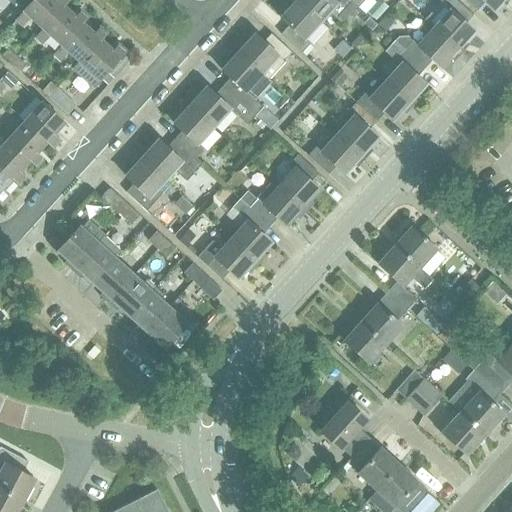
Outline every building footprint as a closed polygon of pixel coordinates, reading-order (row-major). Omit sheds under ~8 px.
[(31,17),(43,28),(63,7),(68,1),(67,0),(55,0),(55,1),(54,0),(33,0),(15,20),(22,26),(31,17)] [(320,22),(296,0),(289,0),(293,4),(280,18),(290,27),(282,36),(305,56),(313,47),(304,39),(320,22)] [(296,0),(320,22),(329,12),(341,23),(357,6),(349,0),(296,0)] [(433,27),(433,28),(460,53),(464,49),(460,45),(473,32),(464,24),(473,15),(456,0),(438,0),(440,1),(424,19),(433,27)] [(466,0),(477,10),(485,1),(493,9),(501,0),(466,0)] [(389,10),(380,2),(368,14),(377,23),(389,10)] [(74,17),(63,7),(43,28),(34,38),(42,45),(51,35),(62,45),(81,24),(87,18),(79,11),(74,17)] [(69,51),(80,61),(100,41),(106,35),(98,28),(92,34),(81,24),(62,45),(53,55),(60,61),(69,51)] [(394,40),(403,49),(424,68),(432,59),(440,67),(453,52),(457,56),(460,53),(433,28),(417,44),(407,35),(398,36),(394,40)] [(234,50),(263,76),(269,82),(285,64),(283,63),(292,54),(271,35),(263,43),(255,36),(242,50),(237,46),(234,50)] [(117,45),(111,51),(100,41),(80,61),(73,69),(93,88),(101,79),(101,78),(118,59),(119,60),(126,52),(117,45)] [(2,55),(20,71),(26,65),(8,48),(2,55)] [(401,62),(385,80),(413,106),(417,102),(412,98),(425,84),(416,77),(424,68),(403,49),(395,57),(401,62)] [(260,90),(254,85),(263,76),(234,50),(230,53),(235,57),(222,71),(231,79),(223,87),(255,118),(264,109),(252,98),(260,90)] [(7,71),(0,79),(0,92),(14,77),(7,71)] [(363,93),(355,101),(375,121),(384,111),(392,119),(406,104),(410,108),(413,106),(385,80),(368,98),(363,93)] [(42,91),(48,97),(67,115),(76,105),(50,82),(42,91)] [(190,99),(186,103),(214,128),(230,111),(247,126),(255,118),(223,87),(215,96),(207,89),(194,103),(190,99)] [(353,116),(336,134),(364,159),(368,155),(363,151),(376,137),(368,129),(375,121),(355,101),(347,110),(353,116)] [(182,132),(175,140),(196,159),(204,151),(198,145),(214,128),(186,103),(182,107),(186,111),(174,124),(182,132)] [(43,104),(25,123),(46,142),(53,148),(59,142),(52,135),(63,123),(43,104)] [(25,123),(8,142),(29,161),(35,167),(42,159),(36,153),(46,142),(25,123)] [(364,159),(336,134),(321,151),(315,146),(306,155),(327,174),(335,165),(343,173),(357,158),(361,162),(364,159)] [(141,152),(138,155),(166,181),(175,171),(187,182),(203,165),(196,159),(175,140),(166,149),(158,141),(145,156),(141,152)] [(8,142),(0,150),(0,168),(12,179),(19,186),(25,178),(19,172),(29,161),(8,142)] [(294,169),(278,186),(306,212),(310,207),(306,204),(318,190),(309,182),(317,173),(297,154),(288,163),(294,169)] [(138,162),(125,177),(133,185),(125,193),(147,213),(155,203),(172,186),(166,181),(138,155),(134,159),(138,162)] [(12,179),(0,168),(0,205),(8,196),(2,190),(12,179)] [(257,200),(250,208),(271,227),(278,220),(285,226),(298,212),(302,216),(306,212),(278,186),(272,181),(256,199),(257,200)] [(102,199),(122,218),(130,209),(109,191),(102,199)] [(180,197),(173,205),(185,215),(192,207),(180,197)] [(246,222),(231,240),(259,265),(262,262),(258,258),(271,244),(262,237),(271,227),(250,208),(240,199),(232,209),(246,222)] [(174,226),(183,215),(169,202),(159,212),(174,226)] [(130,209),(122,218),(131,226),(139,218),(130,209)] [(420,229),(427,235),(434,227),(428,221),(420,229)] [(68,269),(71,272),(97,244),(104,237),(89,223),(82,230),(79,228),(70,223),(64,237),(68,241),(58,251),(72,265),(68,269)] [(409,226),(393,244),(418,267),(435,249),(409,226)] [(148,240),(157,249),(166,239),(156,231),(148,240)] [(97,244),(71,272),(75,276),(79,271),(93,284),(115,261),(122,253),(104,237),(97,244)] [(166,239),(157,249),(166,257),(175,247),(166,239)] [(213,242),(197,259),(222,281),(229,273),(238,280),(251,266),(256,270),(259,265),(231,240),(222,250),(213,242)] [(395,283),(387,293),(405,309),(414,299),(400,287),(410,277),(422,288),(431,278),(418,267),(393,244),(374,264),(395,283)] [(104,301),(107,305),(132,277),(115,261),(93,284),(107,297),(104,301)] [(182,274),(192,282),(200,273),(191,265),(182,274)] [(200,273),(192,282),(213,301),(220,293),(200,273)] [(114,303),(128,316),(154,288),(146,280),(142,286),(132,277),(107,305),(110,307),(114,303)] [(452,298),(462,306),(479,287),(469,279),(452,298)] [(139,334),(143,337),(168,309),(157,299),(162,294),(154,288),(128,316),(143,330),(139,334)] [(375,302),(358,320),(383,344),(401,325),(395,320),(405,309),(387,293),(377,303),(375,302)] [(168,309),(143,337),(146,340),(150,336),(165,349),(186,326),(178,318),(188,308),(177,298),(168,309)] [(383,344),(358,320),(341,339),(366,362),(383,344)] [(446,329),(438,338),(451,350),(459,340),(446,329)] [(488,353),(473,370),(500,394),(509,385),(511,380),(511,343),(497,360),(488,353)] [(413,369),(395,389),(404,397),(422,378),(413,369)] [(468,381),(449,402),(454,407),(459,412),(484,435),(490,429),(504,414),(494,406),(492,403),(500,394),(473,370),(465,379),(468,381)] [(422,378),(404,397),(414,406),(423,415),(431,407),(441,395),(422,378)] [(320,431),(350,459),(369,439),(356,428),(365,419),(346,402),(320,431)] [(452,420),(440,432),(448,439),(466,455),(484,435),(459,412),(452,420)] [(347,462),(377,489),(398,465),(369,439),(350,459),(347,462)] [(0,470),(0,471),(0,470),(0,487),(23,500),(35,479),(22,473),(28,462),(0,447),(0,470)] [(398,465),(377,489),(401,511),(419,511),(412,506),(426,491),(398,465)] [(0,511),(17,511),(23,500),(0,487),(0,511)] [(167,511),(156,489),(110,511),(167,511)]
